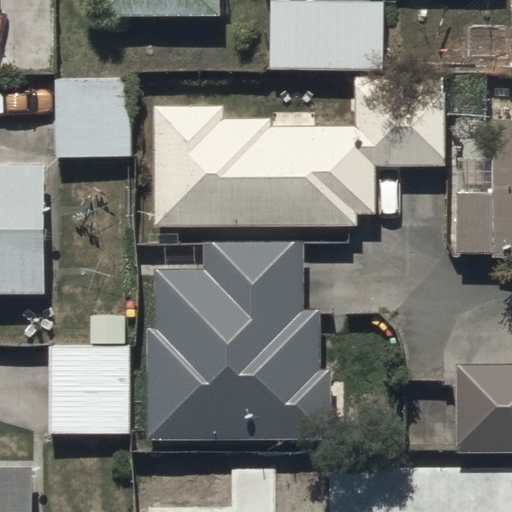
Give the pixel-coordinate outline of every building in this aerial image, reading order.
[(104,0),(105,8),(226,6),(225,0),(104,0)] [(273,0),(274,63),(380,61),(378,0),(273,0)] [(223,98),(155,98),(156,218),(358,216),(358,204),(377,204),(376,156),(447,155),(446,69),(357,70),(357,117),(313,117),(313,112),(273,112),(273,110),(223,111),(223,98)] [(59,148),(127,147),(126,73),(58,74),(59,148)] [(511,113),(491,113),(492,186),(453,186),(454,253),(511,252),(511,113)] [(0,161),(0,276),(49,275),(47,160),(0,161)] [(154,318),(146,319),(149,431),(331,427),(329,360),(322,360),(320,302),(303,302),(303,232),(206,232),(206,261),(154,260),(154,318)] [(52,430),(128,429),(127,342),(50,343),(52,430)] [(511,355),(459,355),(457,443),(511,444),(511,355)] [(0,511),(31,511),(31,463),(0,463),(0,511)] [(511,511),(511,467),(330,468),(329,511),(511,511)] [(149,508),(148,511),(275,511),(276,468),(231,468),(231,509),(149,508)]
